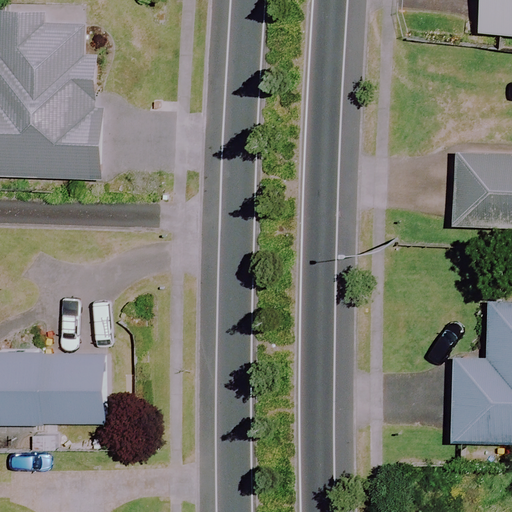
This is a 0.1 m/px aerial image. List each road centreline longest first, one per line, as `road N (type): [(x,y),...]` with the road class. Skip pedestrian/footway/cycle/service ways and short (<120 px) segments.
road 1 (secondary): [(234,511),(234,232),(246,0)]
road 2 (secondary): [(329,0),(316,511)]
